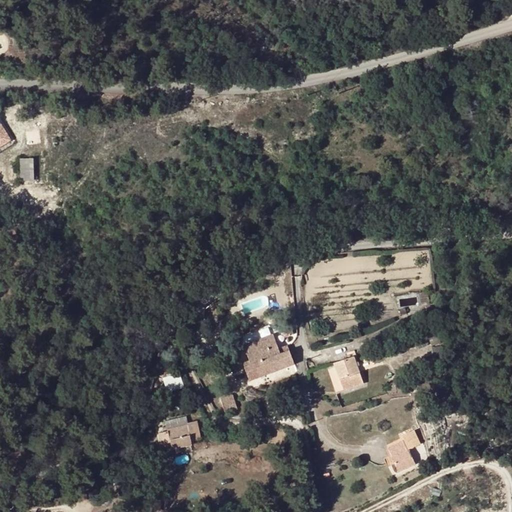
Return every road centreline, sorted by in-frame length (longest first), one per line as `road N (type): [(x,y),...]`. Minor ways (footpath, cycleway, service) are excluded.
road 1 (unclassified): [(511,26),(260,90),(0,85)]
road 2 (unclassified): [(511,234),(292,257),(169,334)]
road 3 (residential): [(169,334),(225,424),(294,420),(317,511)]
road 4 (unclassified): [(169,334),(116,428),(0,499)]
road 5 (residential): [(366,511),(454,468),(486,462),(504,472),(511,511)]
